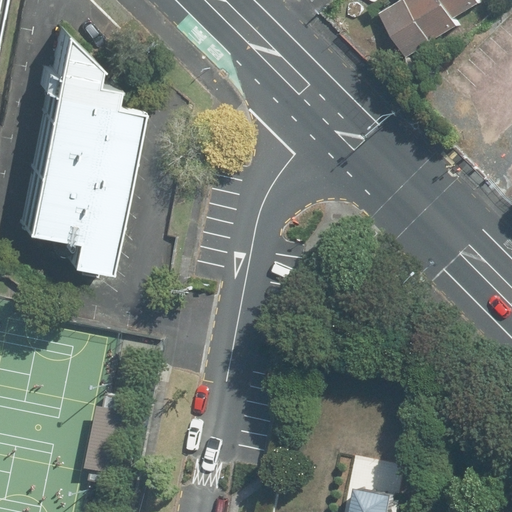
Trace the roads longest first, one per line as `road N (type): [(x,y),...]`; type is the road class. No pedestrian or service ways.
road 1 (residential): [(202,511),(263,206),(327,115)]
road 2 (primary): [(327,115),(511,294)]
road 3 (primary): [(218,0),(327,115)]
